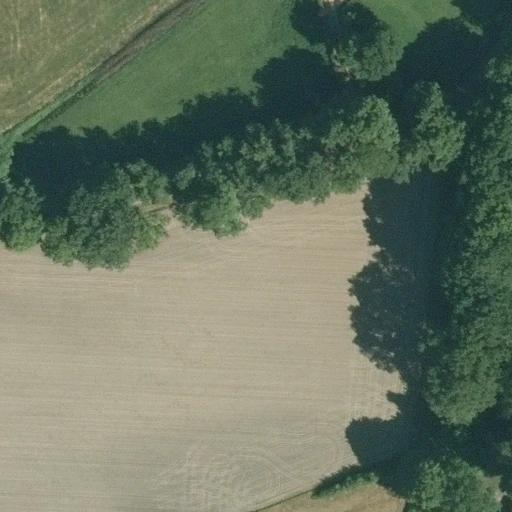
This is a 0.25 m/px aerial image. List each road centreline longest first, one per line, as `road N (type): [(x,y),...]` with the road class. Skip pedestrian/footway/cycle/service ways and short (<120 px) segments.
road 1 (unclassified): [(468,100),(97,207),(46,206),(0,183)]
road 2 (unknown): [(491,101),(484,254),(460,385),(460,511)]
